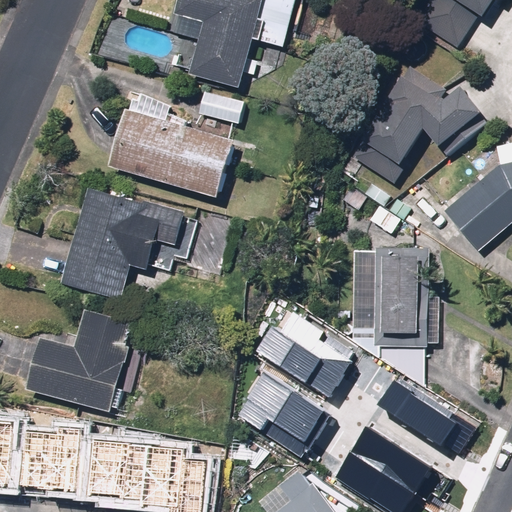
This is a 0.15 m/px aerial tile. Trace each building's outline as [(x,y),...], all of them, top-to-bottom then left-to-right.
[(263,43),(296,51),(309,0),(188,0),(183,38),(206,43),(198,74),(252,87),(263,43)] [(511,0),(475,0),(504,15),(511,0)] [(458,93),(417,68),(362,154),(406,182),(440,128),(455,142),(494,108),(477,80),(458,93)] [(206,90),(202,115),(250,124),(255,99),(206,90)] [(139,109),(124,166),(236,197),(252,140),(139,109)] [(511,139),(499,139),(474,164),(488,178),(454,212),(491,248),(511,227),(511,139)] [(197,214),(98,188),(73,285),(137,301),(146,267),(164,271),(171,243),(188,248),(197,214)] [(438,248),(357,246),(353,331),(382,332),(381,358),(391,358),(391,342),(449,345),(452,279),(437,278),(438,248)] [(144,318),(89,307),(82,344),(51,338),(41,387),(126,404),(144,318)] [(273,322),(255,350),(331,399),(358,356),(291,314),(282,328),(273,322)] [(264,374),(237,413),(302,456),(329,417),(264,374)] [(396,379),(379,406),(460,455),(477,428),(396,379)] [(0,487),(9,488),(17,422),(0,419),(0,487)] [(26,432),(21,486),(75,491),(80,430),(59,428),(59,435),(26,432)] [(368,429),(338,478),(394,511),(405,511),(432,468),(368,429)] [(92,435),(86,494),(141,500),(140,503),(177,507),(176,511),(178,511),(202,511),(208,457),(186,455),(187,445),(92,435)] [(348,511),(307,468),(266,504),(272,511),(348,511)]
